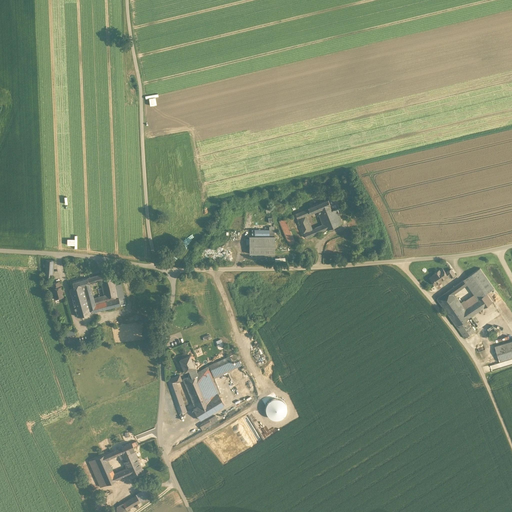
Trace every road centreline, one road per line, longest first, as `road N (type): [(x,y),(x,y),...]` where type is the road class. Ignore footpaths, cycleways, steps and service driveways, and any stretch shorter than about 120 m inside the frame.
road 1 (unclassified): [(127,0),(156,266)]
road 2 (track): [(217,269),(264,393),(165,462)]
road 3 (unclassified): [(172,269),(161,344),(161,437),(188,511)]
road 4 (unclassified): [(400,261),(172,269)]
road 5 (unclassified): [(511,445),(479,366),(400,261)]
road 6 (unclassified): [(156,266),(0,249)]
